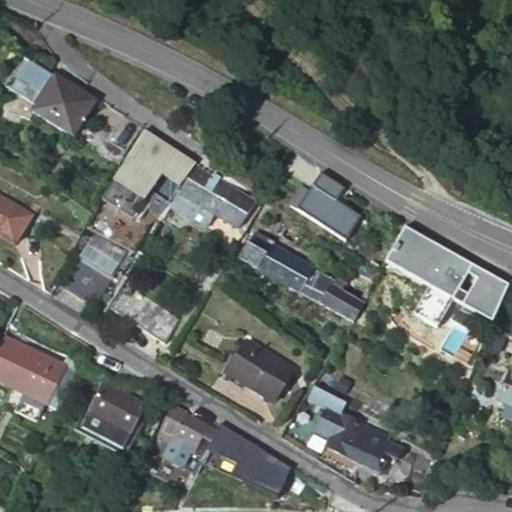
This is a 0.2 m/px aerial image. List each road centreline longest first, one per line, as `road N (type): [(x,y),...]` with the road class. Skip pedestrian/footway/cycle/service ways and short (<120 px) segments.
road 1 (tertiary): [(25,0),(178,67),(511,250)]
road 2 (residential): [(405,511),(0,277)]
road 3 (track): [(452,221),(425,170),(304,66),(247,0)]
